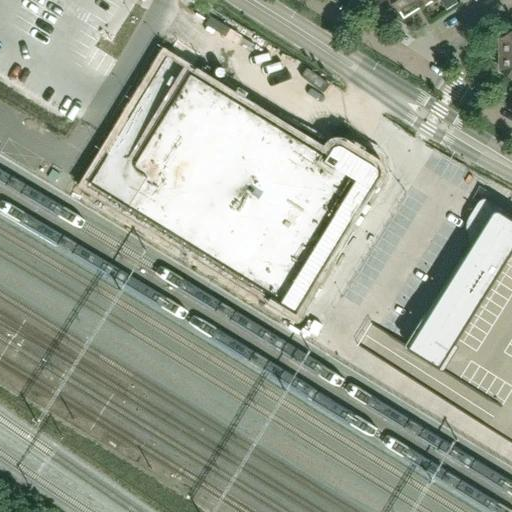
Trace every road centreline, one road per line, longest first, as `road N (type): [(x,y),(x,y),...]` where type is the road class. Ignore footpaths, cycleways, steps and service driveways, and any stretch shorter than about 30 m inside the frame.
road 1 (tertiary): [(511,167),(246,0)]
road 2 (unknown): [(165,0),(89,138),(61,137),(0,106)]
road 3 (residential): [(311,0),(417,65)]
